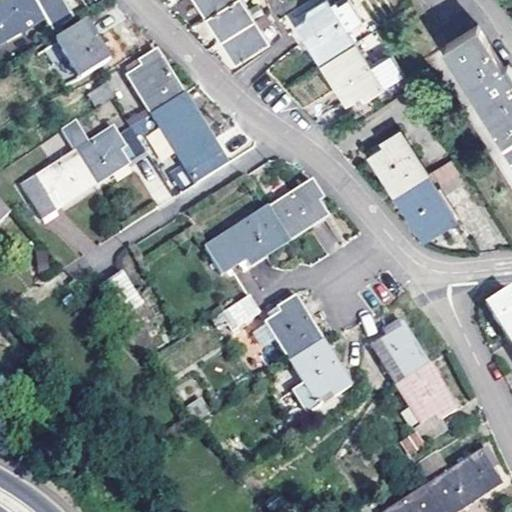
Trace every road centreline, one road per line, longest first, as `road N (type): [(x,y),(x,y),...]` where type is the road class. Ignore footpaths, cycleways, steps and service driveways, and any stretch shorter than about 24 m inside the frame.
road 1 (residential): [(394,242),(339,176),(240,101),(140,0)]
road 2 (residential): [(511,444),(450,302),(449,272)]
